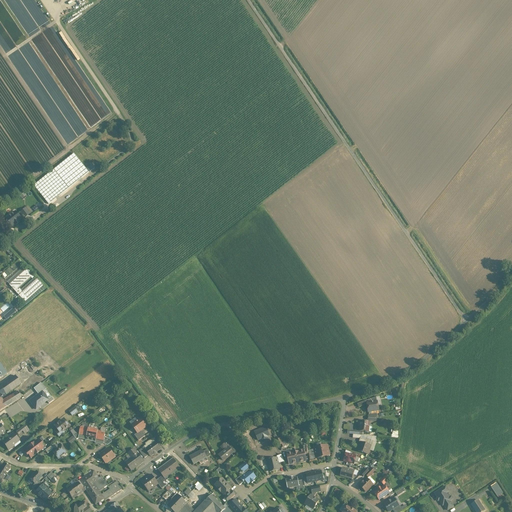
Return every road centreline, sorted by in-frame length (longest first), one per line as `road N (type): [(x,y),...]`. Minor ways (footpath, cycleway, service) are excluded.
road 1 (unclassified): [(248,0),(466,321)]
road 2 (unclassified): [(44,0),(130,142),(0,240)]
road 3 (unclassified): [(345,397),(200,431),(128,481)]
road 4 (unclassified): [(345,397),(419,362),(466,321)]
road 5 (residential): [(128,481),(98,467),(22,464),(0,453)]
road 6 (unclassified): [(223,468),(244,495),(270,477),(333,463)]
